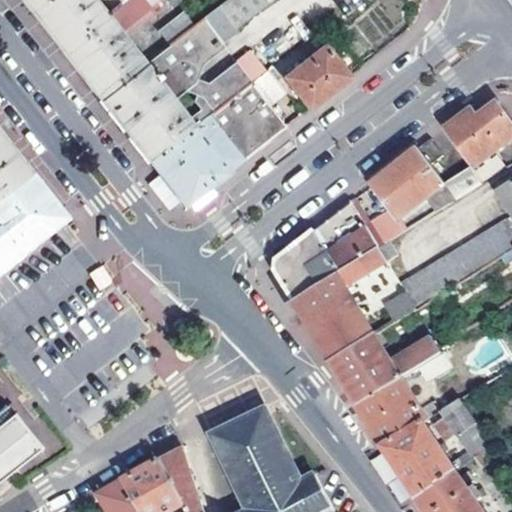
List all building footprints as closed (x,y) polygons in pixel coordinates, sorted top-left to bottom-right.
[(52,0),(24,0),(35,14),(52,0)] [(96,0),(52,0),(35,14),(51,33),(60,45),(65,51),(110,17),(96,0)] [(164,0),(131,0),(116,12),(110,17),(65,51),(85,77),(99,94),(105,102),(149,67),(129,41),(135,36),(129,27),(164,0)] [(96,0),(110,17),(116,12),(106,0),(96,0)] [(280,0),(236,0),(199,29),(174,48),(149,67),(105,102),(128,132),(148,158),(154,165),(256,85),(257,85),(242,65),(214,87),(203,82),(208,67),(230,51),(228,46),(243,35),(240,31),(280,0)] [(106,0),(116,12),(131,0),(106,0)] [(164,35),(174,48),(199,29),(190,16),(164,35)] [(321,105),(354,79),(331,48),(292,79),(315,110),(321,105)] [(289,95),(272,74),(257,85),(256,85),(273,107),(289,95)] [(256,85),(154,165),(158,171),(173,189),(189,209),(246,164),(290,129),(273,107),(256,85)] [(488,103),(475,105),(446,128),(474,165),(475,167),(498,149),(511,165),(511,164),(511,116),(500,100),(488,103)] [(5,132),(0,136),(0,198),(36,171),(31,165),(5,132)] [(446,154),(435,138),(423,147),(434,163),(446,154)] [(396,208),(374,221),(388,243),(458,198),(448,183),(437,167),(434,163),(423,147),(401,165),(378,182),(396,208)] [(458,198),(486,181),(475,167),(474,165),(448,183),(458,198)] [(36,171),(0,198),(0,216),(5,222),(0,225),(0,269),(1,269),(71,215),(36,171)] [(511,216),(511,183),(498,193),(511,216)] [(298,299),(388,243),(374,221),(370,223),(355,200),(280,259),(279,269),(282,274),(298,299)] [(402,285),(408,294),(417,309),(441,294),(511,250),(511,229),(507,222),(402,285)] [(366,319),(350,293),(402,262),(388,243),(298,299),(303,308),(314,331),(330,363),(376,335),(417,309),(408,294),(366,319)] [(103,265),(90,272),(99,289),(112,282),(103,265)] [(391,361),(376,335),(330,363),(344,386),(357,407),(401,379),(419,367),(442,353),(439,349),(431,337),(391,361)] [(451,368),(442,353),(419,367),(428,382),(451,368)] [(401,379),(357,407),(362,416),(373,433),(377,439),(424,412),(401,379)] [(476,456),(492,445),(463,399),(439,414),(470,461),(476,456)] [(8,403),(0,408),(0,479),(35,452),(42,446),(12,408),(8,403)] [(307,478),(271,404),(214,432),(252,507),(243,511),(339,511),(324,482),(318,471),(307,478)] [(396,469),(415,499),(456,470),(426,422),(429,420),(424,412),(377,439),(396,469)] [(187,445),(163,458),(187,502),(193,511),(205,511),(208,511),(193,464),(187,445)] [(492,445),(476,456),(483,467),(500,455),(492,445)] [(168,511),(187,502),(163,458),(134,475),(128,479),(147,511),(168,511)] [(483,511),(478,505),(486,500),(473,480),(467,486),(456,470),(415,499),(423,511),(483,511)] [(147,511),(128,479),(104,493),(114,511),(147,511)]
